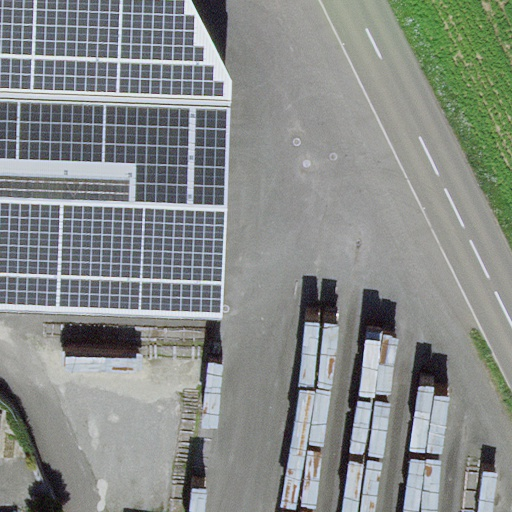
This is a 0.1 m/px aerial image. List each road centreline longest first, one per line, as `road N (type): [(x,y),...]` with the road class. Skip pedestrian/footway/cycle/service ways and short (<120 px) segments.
road 1 (track): [(297,0),(511,459)]
road 2 (tertiary): [(511,318),(356,0)]
road 3 (unknown): [(126,0),(247,8)]
